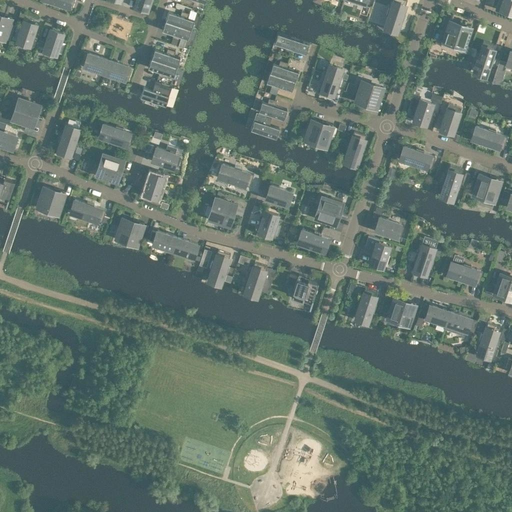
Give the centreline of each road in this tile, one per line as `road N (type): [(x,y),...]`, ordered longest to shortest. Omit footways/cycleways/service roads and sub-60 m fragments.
road 1 (unknown): [(0,291),(511,466)]
road 2 (residential): [(511,312),(338,271)]
road 3 (residential): [(338,271),(386,128)]
road 4 (residential): [(386,128),(429,0)]
road 5 (residential): [(386,128),(511,171)]
road 6 (residential): [(124,199),(237,242)]
